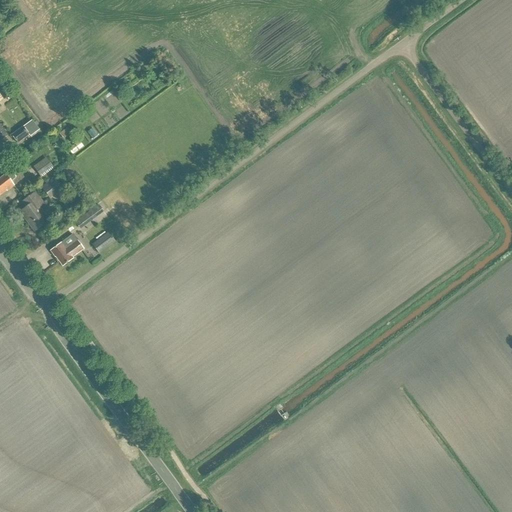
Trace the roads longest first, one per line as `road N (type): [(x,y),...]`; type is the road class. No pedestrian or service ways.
road 1 (unclassified): [(401,45),(46,301)]
road 2 (tertiary): [(191,511),(51,321),(46,301)]
road 3 (unclassified): [(511,192),(401,45)]
